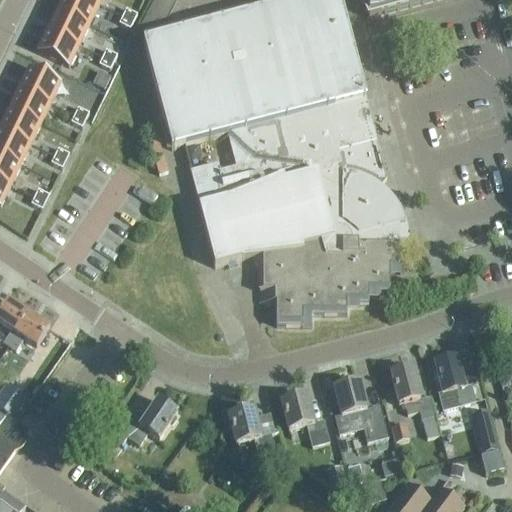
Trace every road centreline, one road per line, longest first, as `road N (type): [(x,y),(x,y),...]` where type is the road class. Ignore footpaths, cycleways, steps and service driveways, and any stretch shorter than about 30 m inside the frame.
road 1 (residential): [(115,328),(176,369),(205,376),(472,314)]
road 2 (residential): [(87,511),(26,470),(115,328)]
road 3 (residential): [(472,314),(511,459)]
road 4 (residential): [(0,250),(115,328)]
